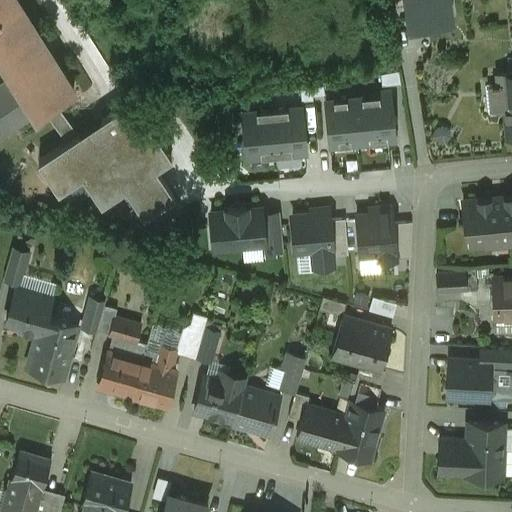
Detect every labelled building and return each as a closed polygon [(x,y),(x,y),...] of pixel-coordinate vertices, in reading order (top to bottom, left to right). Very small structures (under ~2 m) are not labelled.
[(0,0),(0,59),(12,78),(0,85),(0,134),(34,113),(36,116),(44,111),(67,142),(38,161),(58,191),(82,175),(101,203),(125,187),(144,215),(174,196),(155,168),(171,157),(149,124),(137,132),(120,106),(78,135),(56,104),(73,92),(14,0),(0,0)] [(449,0),(405,0),(408,22),(425,19),(426,26),(447,23),(446,16),(452,15),(449,0)] [(511,73),(496,75),(497,85),(492,85),(492,88),(490,88),(492,111),(499,111),(505,110),(504,101),(511,99),(511,73)] [(492,84),(485,84),(488,111),(489,114),(492,115),(495,115),(498,113),(499,111),(492,111),(490,88),(492,88),(492,85),(492,84)] [(390,138),(385,90),(354,94),(360,141),(390,138)] [(360,141),(354,94),(323,97),(328,145),(360,141)] [(272,103),(277,154),(307,151),(302,100),(272,103)] [(241,106),(246,157),(277,154),(272,103),(241,106)] [(511,197),(463,202),(466,233),(479,232),(480,245),(511,242),(511,197)] [(260,199),(209,204),(213,246),(266,241),(267,251),(283,250),(279,208),(261,209),(260,199)] [(394,205),(354,208),(359,255),(375,254),(376,259),(399,257),(394,205)] [(328,207),(301,209),(304,242),(331,240),(328,207)] [(12,248),(3,278),(21,283),(29,252),(12,248)] [(511,278),(494,279),(495,318),(511,317),(511,278)] [(51,298),(15,288),(6,321),(22,326),(21,330),(36,335),(41,315),(46,316),(51,298)] [(396,303),(372,296),(369,310),(392,317),(396,303)] [(346,303),(322,297),(318,309),(342,315),(343,315),(346,303)] [(104,302),(90,298),(82,326),(96,330),(103,305),(104,302)] [(116,308),(103,305),(96,330),(109,334),(116,308)] [(141,324),(114,317),(117,309),(116,308),(109,334),(136,342),(141,324)] [(46,316),(41,315),(36,335),(26,367),(63,377),(78,325),(46,316)] [(343,315),(342,315),(331,355),(360,363),(380,368),(391,329),(343,315)] [(205,329),(197,357),(211,362),(219,333),(205,329)] [(177,350),(161,345),(158,355),(144,351),(142,360),(171,369),(177,350)] [(511,349),(480,347),(480,359),(490,360),(490,367),(511,367),(511,349)] [(142,360),(108,350),(98,386),(132,396),(142,360)] [(304,358),(289,354),(279,388),(295,392),(304,358)] [(480,359),(448,358),(446,397),(488,399),(488,396),(494,392),(494,380),(489,375),(490,367),(490,360),(480,359)] [(171,369),(142,360),(132,396),(165,405),(175,370),(171,369)] [(380,368),(360,363),(350,398),(375,405),(385,369),(380,368)] [(222,371),(220,380),(204,375),(194,411),(232,421),(232,422),(243,385),(244,385),(245,378),(222,371)] [(244,385),(243,385),(232,422),(232,421),(231,423),(269,434),(280,396),(244,385)] [(309,396),(295,392),(288,415),(301,419),(305,404),(306,404),(309,396)] [(350,398),(345,415),(336,447),(335,450),(369,459),(384,407),(375,405),(350,398)] [(306,404),(305,404),(301,419),(296,436),(336,447),(345,415),(306,404)] [(503,423),(467,422),(467,440),(466,473),(466,474),(501,475),(503,423)] [(458,440),(440,439),(438,472),(466,473),(467,440),(466,440),(466,442),(457,441),(458,440)] [(50,459),(19,451),(11,479),(42,488),(50,459)] [(122,511),(131,482),(91,471),(81,504),(85,505),(109,511),(122,511)] [(35,511),(42,488),(11,479),(6,499),(10,500),(6,511),(35,511)] [(59,511),(65,494),(42,488),(35,511),(59,511)] [(205,511),(208,504),(168,492),(162,511),(205,511)]
